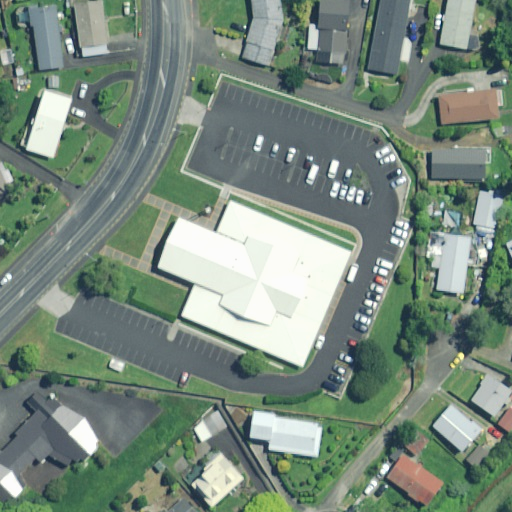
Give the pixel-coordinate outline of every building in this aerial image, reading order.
[(101,0),(76,0),(72,1),(80,57),(109,53),(101,0)] [(244,58),(269,66),(284,20),(280,0),(252,0),(253,17),(247,42),(244,58)] [(345,65),(351,0),(321,0),(319,25),(312,24),(310,51),(320,52),(319,62),(345,65)] [(410,0),(383,0),(370,69),(396,74),(410,0)] [(448,0),(440,44),(479,51),(481,38),(469,36),(475,0),(448,0)] [(59,32),(64,31),(63,23),(58,24),(56,5),(18,10),(21,28),(34,26),(40,70),(64,67),(59,32)] [(14,63),(10,49),(0,51),(0,52),(4,66),(14,63)] [(60,77),(49,77),(49,88),(60,88),(60,77)] [(24,136),(21,145),(27,147),(26,150),(54,158),(73,98),(40,88),(27,129),(33,131),(31,139),(24,136)] [(503,107),(502,91),(440,96),(443,125),(499,120),(498,107),(503,107)] [(509,138),(511,152),(511,125),(491,127),(492,139),(509,138)] [(491,164),(491,148),(454,148),(454,150),(433,150),(432,179),(485,179),(485,164),(491,164)] [(0,165),(0,203),(11,198),(5,186),(12,182),(4,164),(0,165)] [(499,229),(505,195),(480,191),(474,225),(499,229)] [(354,251),(233,200),(219,232),(182,217),(161,267),(198,283),(183,315),(306,367),(354,251)] [(471,239),(430,234),(427,257),(433,258),(432,268),(440,269),(438,291),(464,294),(471,239)] [(109,357),(105,366),(122,374),(126,364),(109,357)] [(511,393),(511,391),(489,376),(472,401),(496,417),(511,393)] [(0,449),(0,499),(10,505),(29,485),(22,474),(38,458),(43,463),(51,455),(70,466),(74,459),(79,462),(83,459),(87,461),(100,448),(97,443),(101,440),(87,417),(65,404),(64,405),(54,395),(49,399),(40,391),(28,402),(38,411),(16,433),(19,435),(3,452),(0,449)] [(481,432),(452,406),(434,428),(463,453),(481,432)] [(511,429),(511,410),(510,409),(499,424),(510,432),(511,429)] [(227,426),(217,411),(193,428),(204,443),(227,426)] [(318,457),(322,429),(318,428),(319,424),(275,418),(275,415),(254,412),(251,438),(271,441),(270,450),(318,457)] [(430,440),(419,431),(406,446),(416,455),(430,440)] [(489,454),(479,445),(467,460),(476,468),(489,454)] [(225,458),(216,448),(203,460),(209,466),(205,469),(207,471),(192,485),(213,508),(244,479),(238,473),(225,458)] [(444,485),(405,455),(387,477),(426,508),(444,485)] [(195,511),(184,500),(171,511),(166,511),(165,511),(195,511)]
